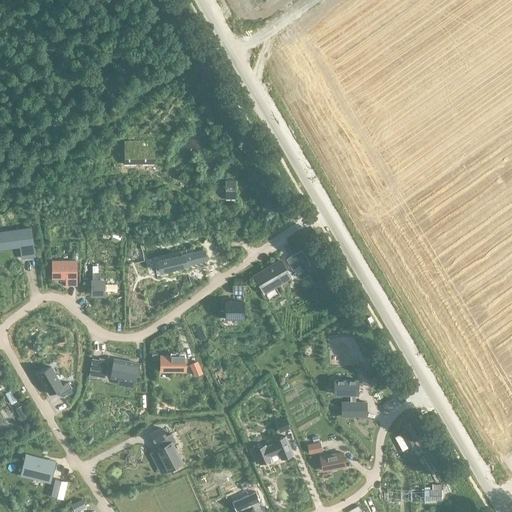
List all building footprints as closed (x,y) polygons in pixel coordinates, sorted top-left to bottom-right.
[(154,163),(154,140),(124,140),(124,163),(154,163)] [(225,199),(236,199),(236,180),(225,180),(225,199)] [(162,204),(160,211),(168,213),(169,206),(162,204)] [(0,248),(21,246),(22,258),(34,256),(30,228),(0,231),(0,248)] [(312,265),(303,249),(287,258),(296,274),(312,265)] [(161,271),(187,265),(184,254),(158,261),(161,271)] [(279,258),(253,273),(263,291),(289,276),(279,258)] [(67,284),(75,284),(75,262),(53,262),(53,277),(67,277),(67,284)] [(103,281),(92,281),(92,294),(103,294),(103,281)] [(243,293),(243,285),(233,285),(233,293),(243,293)] [(226,311),(218,311),(218,317),(243,317),(243,301),(226,301),(226,311)] [(185,355),(161,355),(161,371),(185,371),(185,355)] [(92,358),(89,374),(97,376),(98,370),(105,371),(108,359),(100,358),(99,360),(92,358)] [(114,359),(111,376),(134,381),(138,363),(114,359)] [(197,361),(189,364),(194,377),(202,373),(197,361)] [(51,366),(38,374),(50,394),(58,389),(61,394),(72,388),(68,382),(62,385),(51,366)] [(369,368),(362,372),(369,384),(376,380),(369,368)] [(331,379),(331,387),(334,387),(334,394),(358,394),(358,379),(331,379)] [(22,405),(16,409),(22,419),(28,416),(22,405)] [(275,423),(279,432),(290,427),(286,418),(275,423)] [(162,428),(151,434),(156,442),(161,440),(164,446),(172,443),(175,441),(171,434),(166,437),(162,428)] [(254,449),(260,464),(271,459),(270,455),(279,451),(282,459),(293,454),(285,436),(274,440),(275,442),(266,446),(265,444),(254,449)] [(320,442),(308,445),(309,453),(321,450),(320,442)] [(172,443),(157,450),(168,470),(182,462),(172,443)] [(342,452),(320,456),(323,470),(345,466),(342,452)] [(25,453),(20,475),(51,483),(56,461),(25,453)] [(68,481),(55,478),(51,495),(63,499),(68,481)] [(406,500),(425,500),(425,496),(428,496),(428,493),(425,493),(425,490),(411,490),(387,490),(387,500),(401,500),(406,500)] [(233,501),(232,501),(232,502),(233,502),(236,510),(236,511),(237,510),(238,511),(255,511),(261,510),(257,501),(259,500),(259,501),(260,500),(260,499),(259,500),(256,492),(256,491),(255,491),(233,501)] [(75,511),(86,506),(82,499),(71,505),(75,511)]
